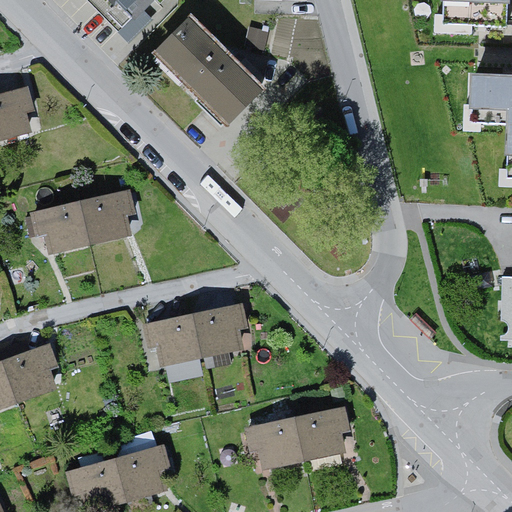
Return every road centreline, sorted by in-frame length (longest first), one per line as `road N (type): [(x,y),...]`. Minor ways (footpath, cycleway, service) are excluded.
road 1 (residential): [(342,326),(399,248),(330,0)]
road 2 (residential): [(276,266),(63,46)]
road 3 (residential): [(276,266),(0,337)]
road 4 (residential): [(434,410),(342,326)]
